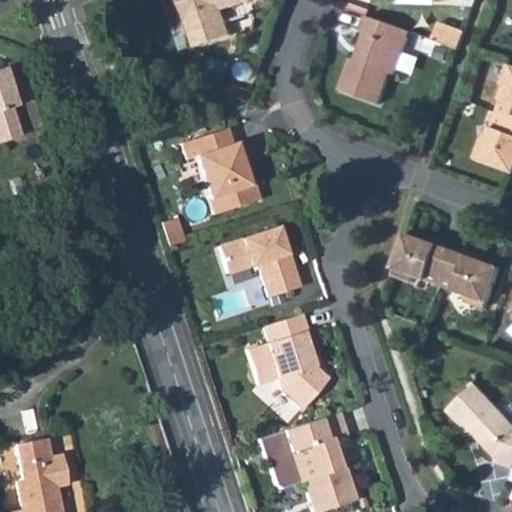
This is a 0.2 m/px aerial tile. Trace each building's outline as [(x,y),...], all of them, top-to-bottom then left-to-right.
[(188,0),(201,41),(238,29),(230,4),(241,0),(188,0)] [(369,12),(363,29),(369,30),(361,56),(355,55),(343,89),(381,104),(393,69),(398,70),(412,28),(369,12)] [(442,38),(448,20),(442,18),(436,36),(442,38)] [(462,45),(468,26),(448,20),(442,38),(462,45)] [(502,112),(511,115),(511,65),(506,83),(511,85),(502,112)] [(0,142),(19,136),(10,108),(15,106),(3,68),(0,68),(0,142)] [(142,110),(145,118),(159,114),(155,105),(142,110)] [(511,115),(502,112),(492,140),(486,139),(480,159),(511,171),(511,115)] [(175,144),(181,160),(189,158),(208,215),(257,200),(236,140),(227,142),(222,129),(175,144)] [(163,220),(170,243),(187,238),(179,214),(163,220)] [(218,243),(227,271),(257,261),(268,293),(297,285),(286,254),(283,252),(274,224),(218,243)] [(395,273),(416,280),(419,273),(445,283),(458,245),(428,233),(425,238),(410,233),(395,273)] [(445,283),(472,293),(470,300),(489,306),(503,266),(487,260),(487,256),(458,245),(445,283)] [(266,323),(272,340),(250,348),(262,385),(282,378),(286,390),(304,407),(330,377),(313,361),(317,354),(309,349),(304,330),(310,328),(304,311),(266,323)] [(511,471),(511,421),(479,385),(448,412),(471,438),(475,434),(499,460),(497,466),(511,471)] [(342,409),(261,436),(270,460),(272,459),(280,482),(286,485),(306,478),(308,482),(317,511),(320,511),(363,498),(352,465),(340,469),(337,458),(344,455),(337,439),(351,435),(342,409)] [(11,444),(0,446),(0,476),(5,508),(21,506),(11,444)] [(63,511),(59,492),(70,490),(64,461),(53,462),(49,444),(20,450),(29,486),(20,487),(26,511),(63,511)] [(344,455),(337,458),(340,469),(352,465),(348,454),(344,455)]
